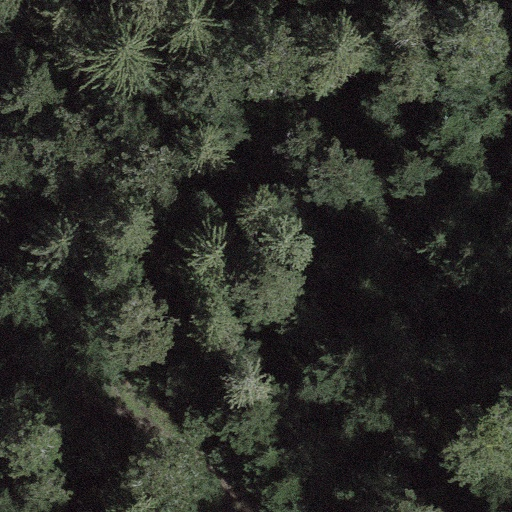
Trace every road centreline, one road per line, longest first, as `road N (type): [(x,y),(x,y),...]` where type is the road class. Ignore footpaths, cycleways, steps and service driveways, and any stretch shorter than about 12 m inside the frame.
road 1 (track): [(0,197),(181,458),(238,511)]
road 2 (track): [(181,458),(0,361)]
